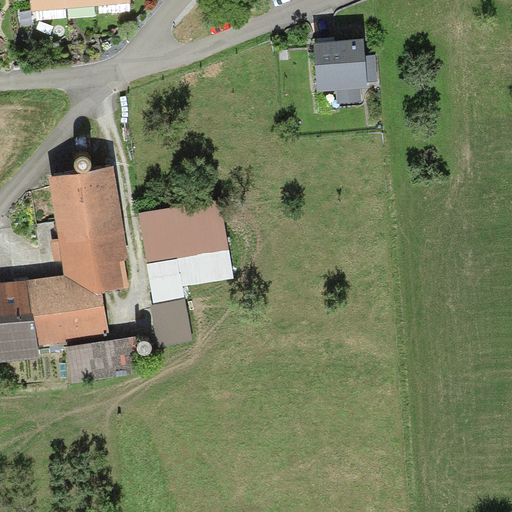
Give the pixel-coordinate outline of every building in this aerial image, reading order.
[(30,0),(31,13),(130,5),(130,0),(30,0)] [(362,38),(315,42),(320,105),(362,101),(361,86),(365,85),(365,78),(377,77),(375,54),(364,55),(362,38)] [(37,340),(109,331),(103,284),(128,281),(113,156),(49,164),(58,232),(50,232),(53,258),(61,257),(63,267),(26,271),(0,274),(0,351),(37,347),(37,340)] [(223,191),(139,206),(155,296),(150,297),(158,342),(193,335),(184,285),(239,275),(223,191)] [(136,330),(67,338),(72,379),(141,371),(136,330)]
